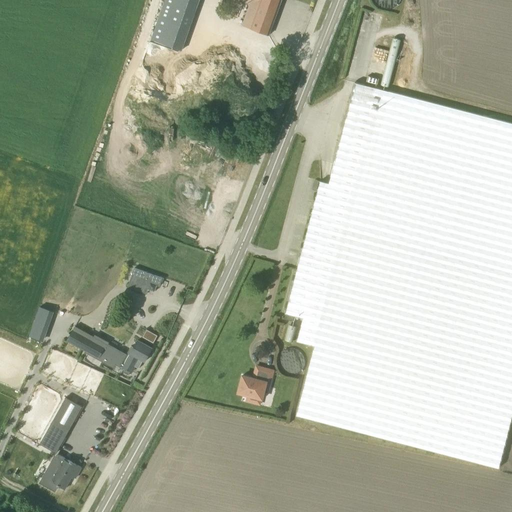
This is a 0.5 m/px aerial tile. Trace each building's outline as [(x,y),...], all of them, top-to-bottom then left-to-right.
[(160,0),(148,39),(180,49),(196,0),(160,0)] [(259,32),(268,36),(281,0),(251,0),(242,26),(259,32)] [(377,84),(379,79),(367,76),(366,82),(377,84)] [(499,469),(511,416),(511,123),(355,83),(329,184),(320,181),(284,319),(294,322),(295,316),(302,318),(296,342),(313,346),(295,416),(499,469)] [(128,287),(147,294),(149,290),(154,292),(156,286),(159,287),(161,282),(162,283),(164,279),(162,278),(135,268),(128,287)] [(291,341),(296,326),(289,324),(284,339),(291,341)] [(126,355),(116,350),(77,328),(70,345),(79,351),(82,344),(131,372),(138,358),(144,361),(151,349),(137,341),(133,348),(131,347),(126,355)] [(268,391),(273,371),(260,367),(260,368),(257,380),(253,379),(253,378),(242,376),(238,393),(254,397),(253,403),(260,405),(261,399),(262,399),(264,390),(268,391)] [(66,395),(39,442),(56,451),(82,404),(66,395)] [(65,459),(59,468),(51,482),(65,489),(72,476),(75,478),(81,468),(68,460),(68,461),(65,459)]
